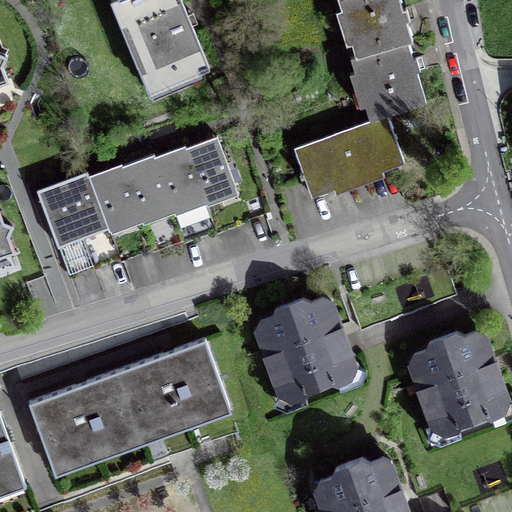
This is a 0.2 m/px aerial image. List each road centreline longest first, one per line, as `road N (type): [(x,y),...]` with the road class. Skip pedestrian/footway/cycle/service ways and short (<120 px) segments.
road 1 (residential): [(494,203),(0,351)]
road 2 (residential): [(494,203),(454,0)]
